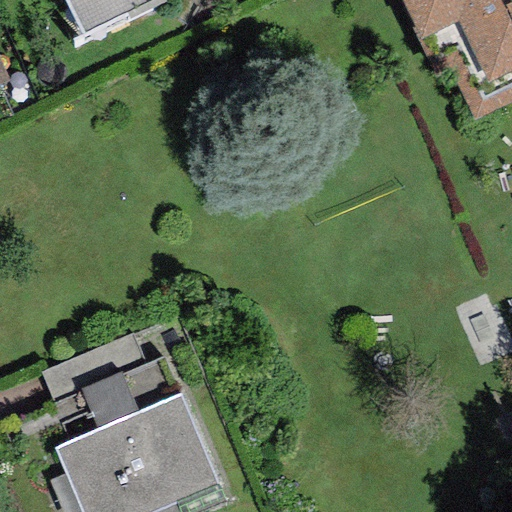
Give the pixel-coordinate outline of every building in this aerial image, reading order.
[(62,0),(83,41),(163,0),(62,0)] [(511,0),(398,0),(435,75),(450,68),(476,120),(511,101),(511,0)] [(0,63),(0,86),(8,82),(0,63)] [(134,336),(42,374),(70,442),(54,449),(66,476),(51,483),(62,511),(209,511),(225,506),(163,357),(146,365),(134,336)] [(499,511),(488,490),(448,511),(499,511)]
